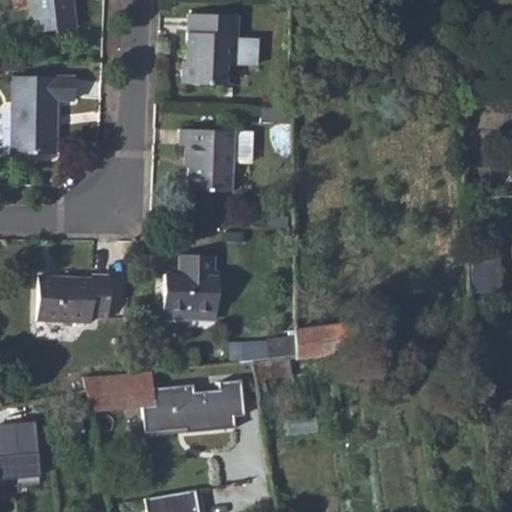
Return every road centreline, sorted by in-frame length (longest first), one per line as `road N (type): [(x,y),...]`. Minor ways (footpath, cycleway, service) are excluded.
road 1 (residential): [(137,0),(124,180),(90,215),(0,218)]
road 2 (unknown): [(269,511),(247,388)]
